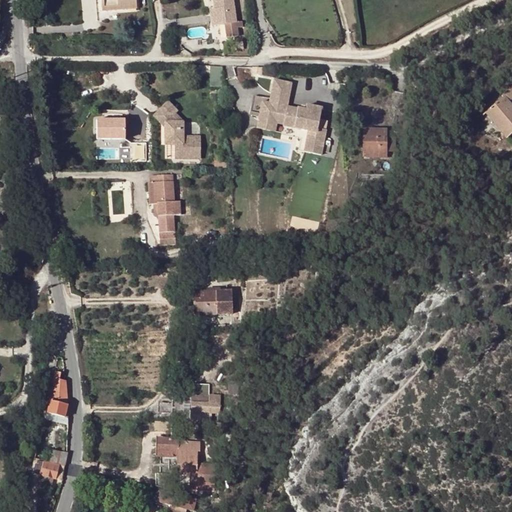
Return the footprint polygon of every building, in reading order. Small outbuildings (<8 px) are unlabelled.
[(100,0),(101,12),(117,10),(115,0),(100,0)] [(115,0),(117,10),(136,8),(135,0),(115,0)] [(234,25),(231,0),(211,0),(213,10),(214,10),(216,26),(222,26),(224,40),(235,38),(234,30),(240,30),(240,24),(234,25)] [(216,26),(214,10),(213,10),(207,11),(209,27),(216,26)] [(428,63),(416,69),(418,73),(430,67),(428,63)] [(221,68),(198,68),(198,78),(209,78),(209,87),(221,87),(221,68)] [(260,98),(255,124),(273,127),(275,119),(282,120),(282,122),(306,127),(302,147),(320,151),(324,126),(316,124),(320,104),(305,101),(304,106),(285,102),(290,79),(272,76),(268,99),(260,98)] [(511,89),(501,98),(503,100),(504,99),(508,104),(511,100),(511,89)] [(504,99),(503,100),(487,113),(508,138),(511,135),(511,108),(508,104),(504,99)] [(168,101),(163,106),(168,111),(171,109),(176,114),(178,111),(168,101)] [(163,106),(153,117),(165,128),(165,145),(175,145),(174,159),(201,159),(200,137),(183,136),(183,122),(176,114),(171,109),(168,111),(163,106)] [(96,139),(125,138),(125,118),(96,118),(96,139)] [(385,153),(385,132),(366,132),(366,139),(366,149),(366,156),(385,156),(385,153)] [(396,132),(385,132),(385,153),(387,153),(396,153),(396,132)] [(149,177),(150,184),(153,184),(154,205),(156,205),(157,218),(172,217),(171,204),(173,203),(172,176),(149,177)] [(178,203),(173,203),(171,204),(172,217),(179,216),(178,203)] [(175,232),(159,233),(160,246),(176,245),(175,232)] [(232,290),(215,291),(216,315),(233,314),(232,290)] [(215,291),(193,293),(194,302),(188,302),(189,316),(216,315),(215,291)] [(193,373),(185,372),(184,381),(191,382),(193,373)] [(60,374),(54,373),(53,378),(50,392),(46,414),(47,414),(63,418),(67,400),(65,381),(60,380),(60,374)] [(235,380),(228,381),(229,396),(237,395),(235,380)] [(193,384),(193,396),(209,396),(209,385),(193,384)] [(211,413),(219,413),(219,396),(209,396),(193,396),(191,396),(191,411),(191,419),(211,420),(211,413)] [(158,404),(158,413),(171,414),(171,405),(158,404)] [(63,418),(47,414),(45,421),(66,426),(67,419),(63,418)] [(157,441),(156,453),(169,453),(170,451),(175,451),(175,456),(194,455),(194,452),(198,452),(198,443),(182,443),(182,441),(157,441)] [(65,456),(52,452),(50,462),(63,465),(65,456)] [(195,456),(194,455),(175,456),(175,457),(175,476),(189,476),(195,476),(195,467),(195,456)] [(168,458),(159,458),(159,474),(155,474),(155,486),(167,490),(168,458)] [(42,463),(38,462),(36,469),(40,470),(39,477),(55,480),(58,466),(42,462),(42,463)] [(195,476),(189,476),(189,479),(187,479),(187,487),(202,487),(203,486),(214,486),(214,465),(202,465),(202,467),(195,467),(195,476)] [(192,511),(195,500),(157,491),(155,502),(171,506),(186,510),(192,511)]
